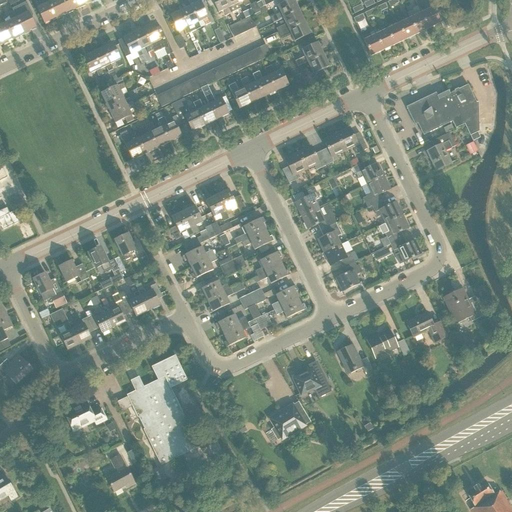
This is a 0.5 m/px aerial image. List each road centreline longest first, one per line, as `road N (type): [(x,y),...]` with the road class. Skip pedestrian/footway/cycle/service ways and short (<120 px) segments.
road 1 (residential): [(365,94),(439,254),(428,271),(330,318)]
road 2 (unclassified): [(8,264),(249,149)]
road 3 (secondary): [(511,399),(305,511)]
road 4 (secondary): [(336,511),(511,422)]
road 5 (residential): [(330,318),(249,149)]
road 6 (residential): [(330,318),(219,367),(204,356),(184,316)]
road 7 (unclassified): [(365,94),(511,30)]
road 8 (unclassified): [(0,65),(139,0)]
road 9 (unclassified): [(249,149),(365,94)]
road 10 (unclassified): [(63,377),(46,359),(8,264)]
